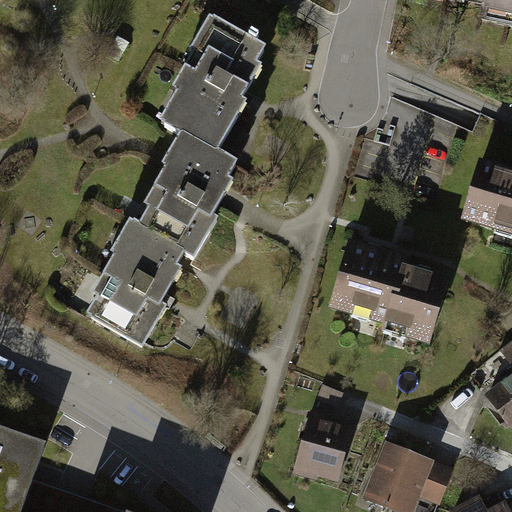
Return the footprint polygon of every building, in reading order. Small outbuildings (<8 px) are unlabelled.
[(511,0),(446,0),(481,7),(478,21),(511,28),(511,0)] [(269,49),(207,19),(189,75),(179,70),(166,93),(171,95),(154,125),(173,138),(171,161),(141,220),(128,214),(81,308),(144,340),(162,305),(186,256),(196,261),(228,198),(244,165),(217,152),(269,49)] [(511,177),(479,166),(459,223),(511,242),(511,177)] [(450,276),(349,244),(328,310),(429,342),(450,276)] [(511,425),(511,375),(485,395),(509,428),(511,425)] [(325,384),(321,399),(342,404),(346,389),(325,384)] [(352,426),(309,414),(292,473),(336,485),(352,426)] [(47,444),(0,427),(0,511),(22,511),(34,481),(47,444)] [(456,471),(385,444),(362,501),(387,511),(414,511),(420,499),(440,506),(456,471)] [(120,511),(34,481),(22,511),(120,511)] [(479,496),(448,511),(509,511),(505,503),(487,511),(479,496)]
